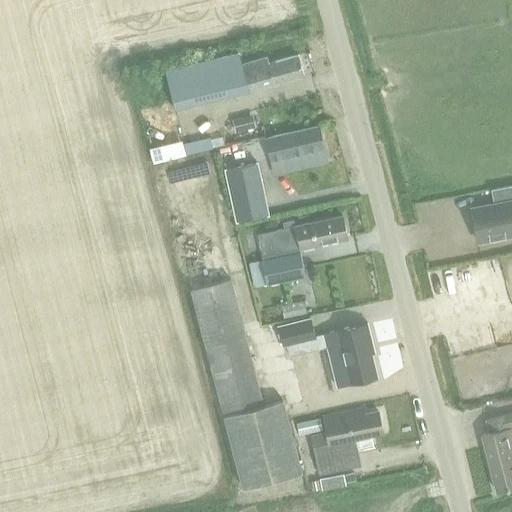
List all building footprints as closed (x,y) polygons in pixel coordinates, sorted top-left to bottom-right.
[(239,52),(165,69),(175,110),(279,84),(285,82),(304,76),(298,55),(279,61),(269,64),(268,62),(267,58),(242,65),(239,52)] [(243,118),(233,120),(236,133),(246,130),(243,118)] [(271,161),(304,153),(324,148),(319,126),(266,139),(271,161)] [(211,139),(184,145),(187,156),(214,150),(211,139)] [(150,177),(184,168),(180,151),(145,161),(150,177)] [(255,163),(224,170),(236,221),(267,214),(255,163)] [(178,187),(193,257),(224,251),(209,181),(178,187)] [(477,244),(511,237),(511,185),(491,190),(494,203),(469,208),(477,244)] [(263,256),(277,253),(346,238),(342,217),(258,236),(263,256)] [(301,253),(260,261),(249,263),(254,287),(264,285),(265,287),(306,279),(301,253)] [(231,281),(191,291),(242,489),(302,473),(283,401),(263,407),(231,281)] [(309,310),(266,321),(271,340),(314,330),(309,310)] [(365,314),(322,325),(336,379),(379,368),(372,341),(365,314)] [(318,474),(341,469),(360,465),(355,438),(382,432),(378,412),(363,415),(361,409),(322,417),(326,433),(311,436),(318,474)] [(490,433),(483,435),(497,491),(498,492),(511,488),(511,414),(506,416),(486,421),(490,433)] [(320,418),(297,423),(299,435),(322,430),(320,418)] [(320,480),(311,481),(313,491),(321,489),(320,480)]
